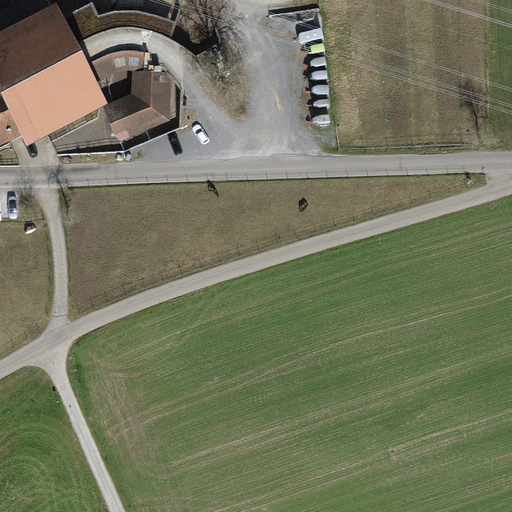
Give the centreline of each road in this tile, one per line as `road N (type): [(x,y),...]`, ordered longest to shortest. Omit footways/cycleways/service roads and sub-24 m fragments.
road 1 (unclassified): [(0,372),(132,306),(511,183)]
road 2 (unclassified): [(0,176),(511,162)]
road 3 (track): [(46,176),(60,268),(46,345),(118,511)]
road 4 (track): [(260,169),(162,48),(130,38),(84,52)]
road 5 (track): [(273,168),(263,59),(217,0)]
